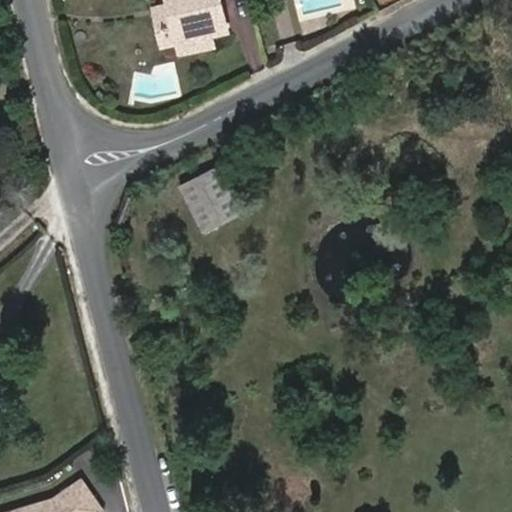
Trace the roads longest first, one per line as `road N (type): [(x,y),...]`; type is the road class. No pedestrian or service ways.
road 1 (residential): [(72,170),(167,143),(455,0)]
road 2 (residential): [(158,511),(72,170)]
road 3 (residential): [(72,170),(33,0)]
